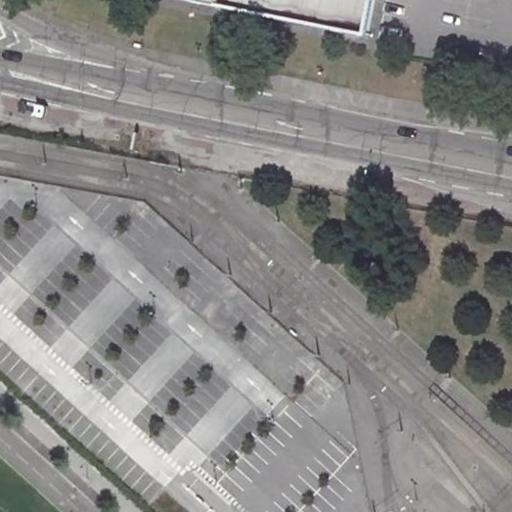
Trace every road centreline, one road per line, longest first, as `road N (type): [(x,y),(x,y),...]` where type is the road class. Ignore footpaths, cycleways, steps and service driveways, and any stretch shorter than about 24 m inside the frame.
road 1 (secondary): [(511,164),(0,52)]
road 2 (secondary): [(0,83),(194,132),(511,192)]
